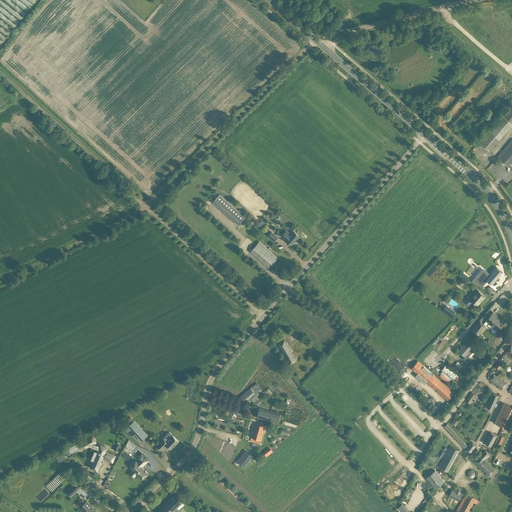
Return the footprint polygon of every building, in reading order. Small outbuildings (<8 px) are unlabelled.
[(0,0),(0,44),(35,0),(0,0)] [(504,116),(484,139),(481,143),(490,151),(511,124),(511,123),(510,122),(511,119),(511,106),(504,116)] [(500,153),(497,157),(510,168),(511,165),(511,139),(511,141),(500,153)] [(213,202),(238,225),(246,217),(238,210),(235,208),(220,194),(213,202)] [(286,231),(285,232),(282,235),(286,239),(292,245),(300,236),(294,230),(290,235),(286,231)] [(271,231),(268,235),(274,241),(278,237),(271,231)] [(250,251),(265,265),(269,268),(278,258),(274,254),(270,251),(268,249),(259,241),(250,251)] [(484,271),(476,280),(482,285),(486,280),(492,284),(502,272),(497,267),(488,277),(487,276),(488,275),(484,271)] [(471,299),(468,296),(464,301),(469,305),(473,301),(477,304),(484,296),(478,290),(471,299)] [(442,310),(451,316),(455,312),(446,305),(445,305),(441,302),(439,306),(440,307),(439,308),(442,310)] [(493,312),(486,320),(498,330),(501,326),(504,322),(497,317),(495,315),(496,315),(493,312)] [(479,320),(472,330),(476,333),(478,335),(486,326),(485,326),(484,324),(479,320)] [(277,342),(279,347),(285,357),(285,358),(288,364),(297,359),(294,353),(293,354),(288,344),(284,338),(277,342)] [(478,343),(484,347),(481,351),(487,355),(493,347),(482,338),(478,343)] [(458,351),(462,354),(464,356),(466,354),(469,356),(472,352),(470,350),(475,344),(472,342),(468,339),(462,346),(461,345),(461,346),(461,347),(458,351)] [(500,360),(505,364),(509,360),(504,355),(500,360)] [(418,361),(411,368),(417,373),(416,375),(425,383),(427,381),(430,384),(448,400),(454,393),(436,377),(418,361)] [(480,364),(476,361),(474,363),(473,361),(468,368),(464,365),(463,366),(458,361),(453,367),(463,374),(468,368),(472,372),(474,373),(480,364)] [(494,367),(497,370),(502,365),(499,362),(494,367)] [(445,365),(441,371),(463,386),(467,381),(445,365)] [(498,374),(497,376),(494,373),(493,374),(491,372),(488,377),(490,378),(489,379),(490,379),(489,380),(501,389),(507,383),(500,378),(502,377),(498,374)] [(258,392),(253,386),(243,394),(248,400),(258,392)] [(486,403),(485,406),(487,406),(487,407),(492,409),(494,405),(496,406),(497,404),(497,403),(495,403),(499,395),(493,392),(493,393),(491,392),(490,394),(492,395),(488,404),(486,403)] [(497,424),(507,429),(511,418),(511,406),(507,404),(497,424)] [(257,417),(262,419),(263,419),(264,419),(264,420),(265,421),(265,420),(278,423),(280,413),(259,408),(257,417)] [(452,423),(456,426),(460,420),(455,417),(452,423)] [(132,436),(135,433),(141,440),(147,435),(141,428),(134,421),(125,429),(132,436)] [(267,426),(260,424),(255,422),(250,441),(255,442),(260,443),(263,432),(264,429),(266,429),(267,426)] [(467,445),(447,424),(444,427),(464,448),(467,445)] [(485,442),(491,446),(497,435),(491,432),(485,442)] [(163,439),(157,445),(161,450),(166,445),(171,449),(179,441),(173,435),(166,441),(163,439)] [(107,447),(98,443),(98,445),(94,443),(96,442),(93,436),(85,440),(88,446),(90,445),(96,448),(96,450),(95,450),(91,459),(92,459),(90,464),(92,465),(91,467),(95,469),(95,470),(98,471),(100,466),(99,465),(100,463),(102,464),(102,463),(101,463),(102,461),(103,461),(101,460),(102,458),(112,462),(115,455),(107,452),(105,451),(107,447)] [(471,440),(465,450),(467,451),(470,453),(472,450),(475,446),(476,444),(471,440)] [(449,449),(444,458),(439,467),(448,472),(460,450),(451,445),(449,449)] [(246,450),(242,455),(248,460),(252,455),(246,450)] [(490,454),(485,450),(474,462),(484,471),(486,473),(486,474),(488,476),(489,475),(495,469),(485,459),(490,454)] [(131,470),(129,473),(133,477),(135,475),(137,473),(142,479),(144,476),(144,477),(144,476),(145,476),(148,473),(145,471),(145,470),(145,471),(144,470),(144,469),(144,470),(141,466),(143,464),(144,464),(149,460),(144,455),(142,453),(137,457),(139,459),(137,462),(136,460),(130,466),(133,469),(131,470)] [(427,460),(434,463),(437,457),(430,453),(427,460)] [(240,455),(235,460),(240,466),(246,460),(240,455)] [(495,469),(489,475),(491,478),(497,472),(495,469)] [(426,477),(436,488),(444,481),(435,470),(426,477)] [(475,473),(475,471),(474,471),(472,470),(471,470),(470,470),(468,471),(468,472),(467,473),(467,475),(468,476),(468,477),(470,478),(471,478),(472,478),(474,478),(475,477),(475,475),(475,474),(475,473)] [(123,493),(133,482),(124,474),(118,481),(121,484),(118,488),(123,493)] [(53,479),(47,486),(52,491),(58,485),(53,479)] [(71,487),(70,488),(67,492),(71,496),(74,493),(75,492),(79,488),(75,484),(71,487)] [(462,495),(452,490),(449,495),(459,501),(462,495)] [(175,511),(180,511),(177,507),(184,501),(177,493),(165,505),(169,509),(171,508),(175,511)] [(464,496),(457,509),(459,511),(460,511),(467,511),(475,498),(468,494),(467,498),(464,496)] [(82,499),(81,500),(78,503),(81,506),(80,507),(83,511),(97,511),(87,501),(85,502),(82,499)] [(401,505),(408,509),(410,505),(403,501),(401,505)]
